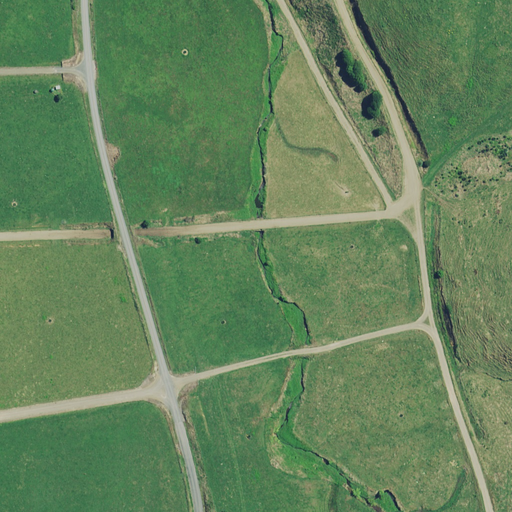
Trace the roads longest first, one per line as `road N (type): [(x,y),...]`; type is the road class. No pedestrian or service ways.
road 1 (track): [(339,0),(403,145),(430,321),(488,511)]
road 2 (unclassified): [(195,511),(178,422),(93,120),(84,0)]
